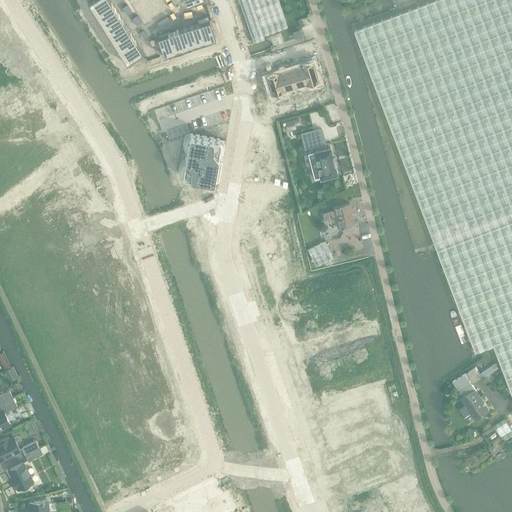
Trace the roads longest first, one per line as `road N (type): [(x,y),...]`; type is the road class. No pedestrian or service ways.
road 1 (unclassified): [(449,511),(435,489),(313,0)]
road 2 (residential): [(227,196),(222,258),(312,511)]
road 3 (residential): [(151,494),(213,461),(138,228)]
road 4 (residential): [(138,228),(99,134),(11,0)]
road 5 (unclassified): [(108,511),(0,289)]
road 6 (residential): [(217,0),(244,95),(227,196)]
